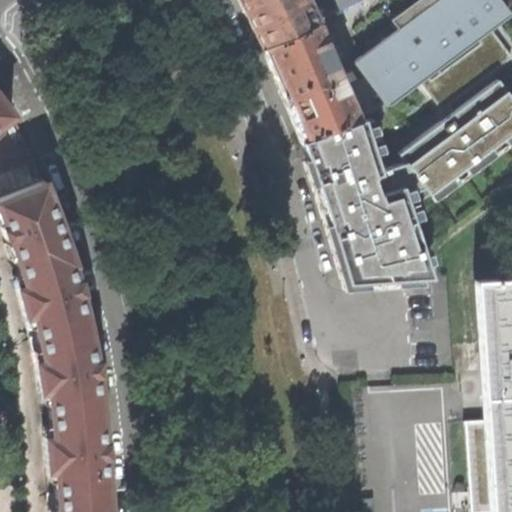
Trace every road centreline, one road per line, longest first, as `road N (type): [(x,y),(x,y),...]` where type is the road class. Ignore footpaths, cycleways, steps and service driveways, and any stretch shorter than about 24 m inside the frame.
road 1 (residential): [(132,511),(101,284),(64,173),(0,46)]
road 2 (residential): [(375,334),(324,305),(278,157),(209,0)]
